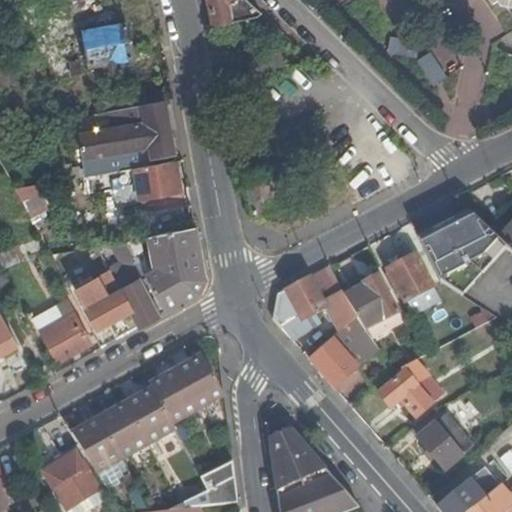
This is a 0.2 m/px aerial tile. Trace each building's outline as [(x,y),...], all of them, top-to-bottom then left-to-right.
[(258,11),(246,0),(207,0),(212,25),(253,17),(258,11)] [(511,0),(501,0),(508,9),(511,9),(511,0)] [(126,24),(83,31),(89,65),(104,63),(106,74),(120,72),(117,60),(132,58),(126,24)] [(274,73),(283,69),(276,51),(245,63),(252,81),(274,73)] [(97,95),(100,113),(109,111),(146,105),(142,86),(97,95)] [(146,105),(109,111),(110,118),(117,117),(118,121),(129,119),(127,125),(81,134),(85,159),(93,157),(113,153),(140,148),(135,123),(145,122),(150,147),(152,159),(174,155),(164,101),(146,105)] [(135,123),(140,148),(150,147),(145,122),(135,123)] [(93,157),(95,175),(117,171),(136,168),(145,166),(142,153),(114,158),(113,153),(93,157)] [(136,168),(137,177),(141,196),(179,190),(174,161),(145,166),(136,168)] [(253,212),(247,213),(251,233),(261,238),(291,221),(287,198),(274,200),(272,185),(284,183),(281,167),(268,170),(267,169),(245,173),(253,212)] [(117,171),(118,181),(137,177),(136,168),(117,171)] [(117,171),(95,175),(98,188),(119,185),(118,181),(117,171)] [(287,198),(284,183),(272,185),(274,200),(287,198)] [(497,243),(466,215),(452,223),(458,235),(438,245),(451,270),(473,287),(506,251),(497,243)] [(440,281),(463,297),(473,287),(451,270),(438,245),(458,235),(452,223),(418,241),(440,281)] [(506,251),(511,256),(511,226),(497,243),(506,251)] [(195,227),(148,236),(154,269),(144,274),(166,313),(199,295),(205,280),(195,227)] [(139,238),(125,241),(139,266),(144,264),(139,238)] [(132,310),(141,327),(162,315),(137,272),(142,270),(139,266),(125,241),(103,245),(104,252),(114,250),(132,282),(120,289),(132,310)] [(405,305),(433,290),(416,257),(387,272),(405,305)] [(313,287),(333,277),(329,269),(309,280),(313,287)] [(97,329),(132,310),(120,289),(110,272),(75,291),(97,329)] [(362,285),(363,288),(349,295),(359,314),(368,310),(370,314),(391,303),(378,277),(362,285)] [(273,321),(287,337),(303,327),(301,324),(325,311),(313,287),(309,280),(276,297),(273,321)] [(343,332),(355,319),(342,294),(328,302),(335,315),(343,332)] [(67,300),(32,319),(58,363),(91,344),(67,300)] [(335,338),(343,332),(335,315),(326,320),(335,338)] [(0,353),(16,345),(0,316),(0,353)] [(377,351),(355,319),(343,332),(335,338),(308,361),(333,390),(377,351)] [(152,390),(74,434),(98,476),(154,444),(151,438),(225,398),(204,357),(202,358),(204,361),(195,366),(193,363),(160,381),(162,384),(153,389),(151,386),(150,387),(152,390)] [(425,369),(421,360),(415,363),(402,370),(404,374),(379,396),(391,410),(400,402),(416,419),(433,405),(408,379),(425,369)] [(160,381),(151,386),(153,389),(162,384),(160,381)] [(434,427),(417,440),(445,472),(474,447),(447,416),(434,427)] [(425,417),(409,431),(417,440),(434,427),(425,417)] [(270,425),(280,511),(349,511),(361,508),(283,420),(270,425)] [(66,511),(101,491),(77,451),(43,471),(66,511)] [(199,508),(239,503),(236,478),(234,461),(200,472),(205,487),(180,495),(182,510),(199,508)] [(0,466),(0,510),(1,511),(12,511),(25,505),(14,484),(10,485),(0,466)] [(437,507),(441,511),(468,511),(488,495),(485,491),(491,485),(479,471),(437,507)] [(468,511),(508,511),(511,509),(511,490),(506,495),(498,487),(488,495),(468,511)] [(86,511),(107,500),(101,491),(66,511),(86,511)]
